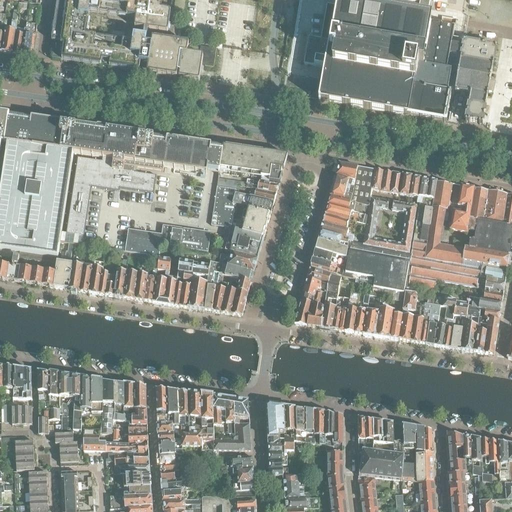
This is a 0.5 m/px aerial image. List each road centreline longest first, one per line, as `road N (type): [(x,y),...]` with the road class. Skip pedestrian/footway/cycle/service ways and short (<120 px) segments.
road 1 (tertiary): [(327,122),(35,77)]
road 2 (tertiary): [(24,95),(308,139)]
road 3 (residential): [(268,332),(0,290)]
road 4 (residential): [(498,368),(268,332)]
road 5 (tertiary): [(324,142),(511,175)]
road 6 (tertiary): [(511,155),(327,122)]
road 7 (residential): [(149,385),(0,358)]
road 8 (residential): [(304,166),(292,174),(261,276),(273,301)]
road 9 (residential): [(273,301),(296,286),(325,185),(319,170)]
road 10 (residential): [(159,511),(149,385)]
